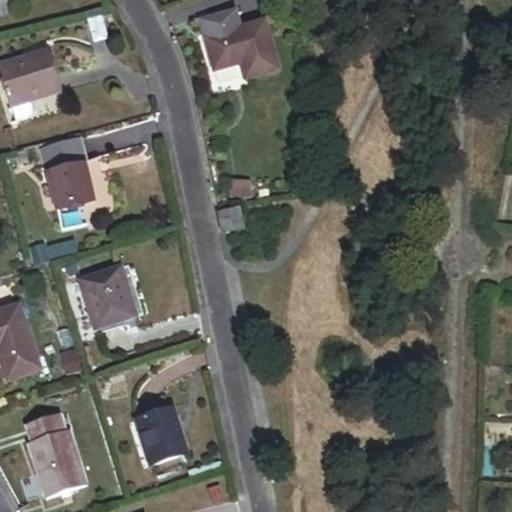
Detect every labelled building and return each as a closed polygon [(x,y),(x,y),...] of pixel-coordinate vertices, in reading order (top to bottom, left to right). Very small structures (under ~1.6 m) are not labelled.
[(265,24),(205,40),(214,72),(241,64),(245,81),(278,72),(265,24)] [(59,95),(46,53),(0,66),(0,73),(15,124),(30,120),(32,115),(29,103),(59,95)] [(93,200),(85,164),(46,173),(54,209),(93,200)] [(250,184),(232,183),(231,198),(249,199),(250,184)] [(30,251),(35,267),(49,263),(44,247),(30,251)] [(121,270),(80,282),(94,330),(135,318),(121,270)] [(41,371),(19,307),(0,313),(0,362),(7,383),(41,371)] [(173,412),(137,423),(150,466),(186,455),(173,412)] [(61,416),(25,427),(30,445),(28,445),(45,501),(87,489),(70,432),(66,433),(61,416)]
